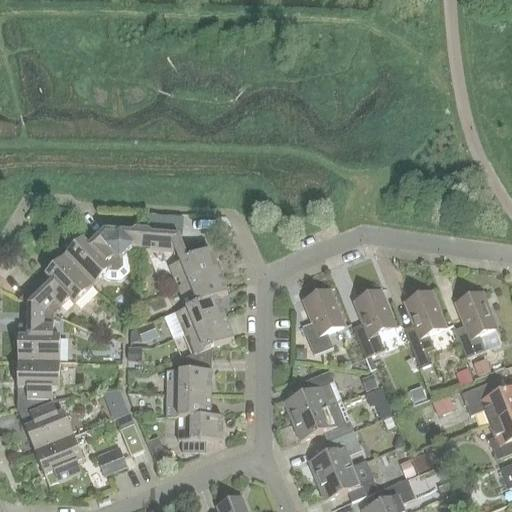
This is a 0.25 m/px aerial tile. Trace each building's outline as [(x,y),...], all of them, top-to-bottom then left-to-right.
[(98,240),(91,233),(64,259),(93,289),(103,279),(107,283),(121,284),(131,274),(130,259),(128,257),(134,251),(140,251),(141,236),(104,233),(98,240)] [(187,261),(182,248),(178,239),(141,236),(140,251),(175,254),(180,264),(169,269),(178,290),(218,273),(210,252),(187,261)] [(18,303),(28,307),(53,318),(69,302),(74,307),(93,289),(64,259),(18,303)] [(175,316),(227,295),(218,273),(178,290),(186,311),(175,315),(175,316)] [(328,293),(304,303),(314,326),(302,330),(314,359),(334,351),(328,337),(344,330),(328,293)] [(379,294),(355,304),(364,327),(353,331),(364,360),(384,352),(378,338),(394,331),(379,294)] [(184,337),(225,320),(216,300),(227,295),(175,316),(184,337)] [(430,295),(406,305),(415,327),(404,332),(420,372),(431,367),(427,356),(435,353),(429,338),(445,332),(430,295)] [(479,339),(495,333),(480,296),(457,306),(466,328),(454,333),(466,362),(485,354),(479,339)] [(28,307),(28,318),(28,328),(18,327),(18,365),(60,365),(60,340),(53,339),(53,318),(28,307)] [(184,337),(192,358),(193,358),(212,350),(212,351),(234,342),(225,320),(184,337)] [(152,325),(137,332),(143,344),(157,338),(152,325)] [(193,358),(192,358),(183,362),(183,374),(167,374),(167,397),(211,398),(212,351),(212,350),(193,358)] [(127,351),(127,364),(141,365),(141,351),(130,351),(127,351)] [(306,361),(306,356),(302,352),(296,352),(296,361),(306,361)] [(18,365),(17,396),(17,412),(52,405),(52,391),(59,392),(60,365),(18,365)] [(489,375),(485,366),(475,370),(479,379),(489,375)] [(307,384),(310,392),(311,394),(284,405),(292,425),(341,405),(329,375),(307,384)] [(472,385),(468,375),(458,379),(462,389),(472,385)] [(372,378),(361,383),(366,395),(377,391),(372,378)] [(485,414),(490,427),(511,417),(511,391),(496,398),(491,385),(461,397),(470,419),(485,414)] [(422,390),(410,395),(414,405),(426,401),(422,390)] [(374,408),(387,403),(382,391),(365,398),(370,410),(374,408)] [(130,417),(121,393),(105,399),(114,424),(130,417)] [(211,420),(211,411),(211,398),(167,397),(166,420),(223,421),(223,420),(211,420)] [(450,398),(431,406),(439,422),(457,414),(450,398)] [(17,412),(20,419),(35,455),(73,439),(64,415),(57,418),(52,405),(17,412)] [(341,405),(292,425),(300,445),(328,433),(332,443),(353,435),(349,424),(345,415),(341,405)] [(511,417),(490,427),(496,440),(488,443),(497,463),(511,457),(511,417)] [(223,421),(166,420),(166,421),(178,421),(178,444),(182,444),(182,456),(206,456),(206,444),(222,444),(223,421)] [(130,457),(132,456),(144,452),(133,426),(119,432),(130,457)] [(353,435),(332,443),(336,453),(309,465),(317,485),(352,470),(348,459),(361,454),(353,435)] [(399,439),(395,450),(396,452),(405,448),(401,438),(399,439)] [(49,490),(81,477),(77,466),(83,463),(73,439),(35,455),(49,490)] [(119,451),(97,459),(105,477),(126,469),(119,451)] [(163,451),(154,464),(164,470),(173,458),(163,451)] [(429,456),(412,463),(418,478),(435,471),(429,456)] [(410,464),(401,467),(406,479),(415,476),(410,464)] [(352,470),(317,485),(325,505),(349,495),(353,503),(377,493),(374,484),(370,475),(366,465),(352,470)] [(511,490),(511,467),(500,472),(509,492),(511,490)] [(418,478),(407,483),(410,491),(421,487),(418,478)] [(390,502),(364,511),(403,511),(402,508),(415,502),(410,491),(407,483),(385,492),(390,502)] [(439,491),(444,502),(455,497),(450,486),(439,491)] [(244,511),(240,501),(217,509),(218,511),(244,511)]
